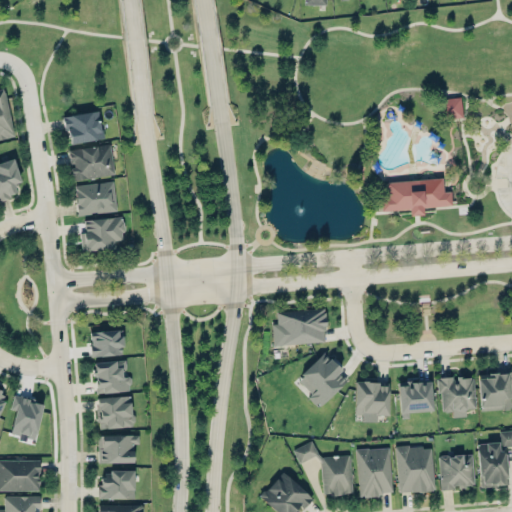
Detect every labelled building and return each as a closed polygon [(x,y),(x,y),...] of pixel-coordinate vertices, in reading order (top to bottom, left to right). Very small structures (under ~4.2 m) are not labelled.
[(0,138),(12,137),(5,88),(0,88),(0,138)] [(460,97),(440,98),(441,118),(462,117),(460,97)] [(64,114),(67,143),(102,139),(99,111),(64,114)] [(67,149),(69,164),(70,164),(72,179),(113,175),(110,144),(67,149)] [(0,198),(16,194),(13,184),(20,181),(13,158),(0,161),(0,198)] [(385,181),(386,196),(379,196),(380,211),(410,209),(410,215),(423,214),(423,207),(450,205),(449,191),(443,191),(442,178),(385,181)] [(77,214),(116,211),(113,181),(74,184),(77,214)] [(80,250),(114,249),(114,240),(123,240),(122,217),(83,219),(83,232),(79,232),(80,250)] [(273,346),(326,340),(322,307),(275,312),(277,323),(271,323),(273,346)] [(121,329),(89,331),(90,355),(122,354),(121,329)] [(296,378),(311,393),(307,396),(318,407),(346,381),(338,373),(341,370),(324,352),(296,378)] [(94,361),(95,392),(130,391),(129,376),(122,376),(121,369),(125,368),(125,359),(94,361)] [(511,371),(477,374),(479,410),(510,409),(509,392),(511,391),(511,371)] [(474,408),(473,376),(454,377),(454,376),(438,377),(440,411),(451,411),(452,417),(465,416),(464,409),(474,408)] [(432,412),(431,381),(398,382),(399,413),(432,412)] [(354,414),(362,414),(362,421),(376,421),(376,414),(388,415),(388,382),(354,382),(354,414)] [(43,402),(13,394),(10,408),(15,410),(9,432),(34,438),(43,402)] [(131,395),(96,396),(97,427),(132,427),(131,395)] [(133,461),(133,443),(138,443),(138,433),(97,435),(97,463),(133,461)] [(298,462),(317,455),(312,441),(293,448),(298,462)] [(479,486),(506,485),(504,449),(499,449),(498,441),(477,443),(479,486)] [(431,445),(395,446),(397,492),(433,490),(431,445)] [(389,447),(356,448),(358,495),(391,494),(389,447)] [(472,454),(439,455),(440,488),(473,487),(472,454)] [(321,456),(322,494),(351,493),(349,455),(321,456)] [(38,459),(0,459),(0,489),(38,490),(38,459)] [(133,470),(99,470),(99,498),(133,498),(133,470)] [(296,511),(310,494),(279,471),(259,498),(277,511),(296,511)] [(37,511),(38,495),(3,495),(3,509),(0,508),(0,511),(37,511)]
